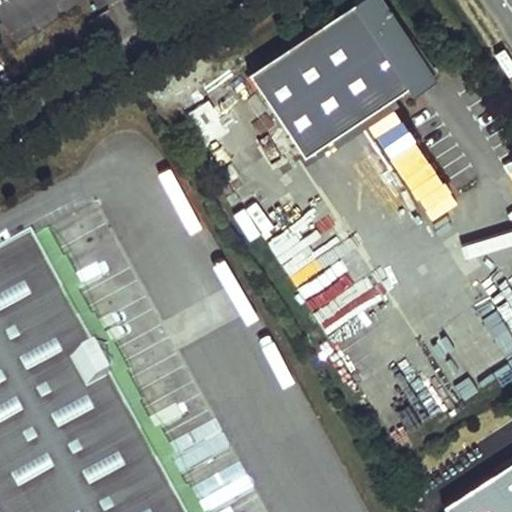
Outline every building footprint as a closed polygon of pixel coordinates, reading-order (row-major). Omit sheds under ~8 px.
[(383,0),(357,0),(249,70),(304,156),(430,72),(383,0)] [(49,233),(34,241),(44,261),(60,252),(49,233)] [(34,241),(0,259),(0,284),(44,261),(34,241)] [(202,511),(60,252),(44,261),(182,511),(202,511)] [(0,284),(0,511),(182,511),(44,261),(0,284)]
